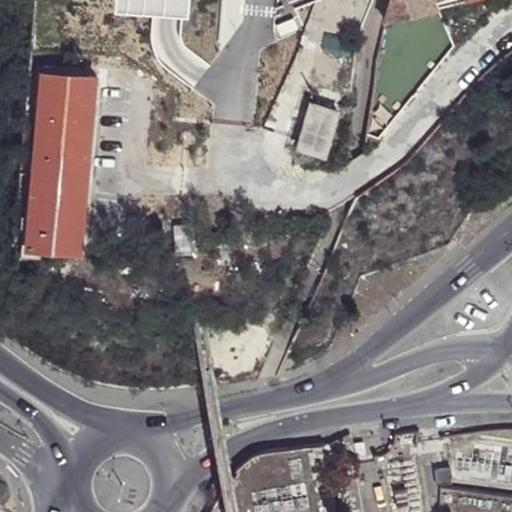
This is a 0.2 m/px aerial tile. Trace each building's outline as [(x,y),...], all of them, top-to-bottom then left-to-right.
[(71,0),(50,0),(45,52),(67,55),(71,0)] [(384,22),(437,8),(434,0),(390,0),(385,16),(384,22)] [(29,244),(73,249),(81,249),(97,75),(45,70),(29,244)] [(297,158),(299,148),(312,104),(315,105),(317,88),(294,82),(275,153),(297,158)] [(315,105),(337,110),(342,94),(317,88),(315,105)] [(325,154),(337,110),(315,105),(312,104),(299,148),(325,154)] [(71,254),(73,249),(29,244),(28,254),(43,256),(43,252),(71,254)] [(193,265),(181,267),(184,282),(203,280),(200,263),(193,265)] [(340,440),(331,442),(337,452),(345,449),(340,440)] [(218,498),(221,491),(223,487),(211,480),(206,493),(218,498)]
